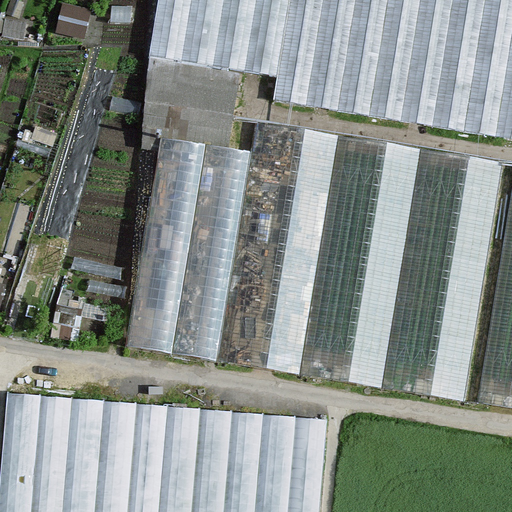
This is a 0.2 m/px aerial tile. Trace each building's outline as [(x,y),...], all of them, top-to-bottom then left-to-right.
[(89,34),(97,5),(78,0),(66,0),(59,26),(89,34)] [(274,102),(511,142),(511,0),(155,0),(145,56),(278,79),(274,102)] [(217,364),(463,403),(501,163),(256,124),(217,364)] [(248,152),(160,137),(126,349),(214,363),(248,152)] [(511,205),(480,406),(511,410),(511,205)] [(0,275),(0,301),(6,302),(10,277),(0,275)] [(0,511),(318,511),(325,420),(3,397),(0,434),(0,511)]
